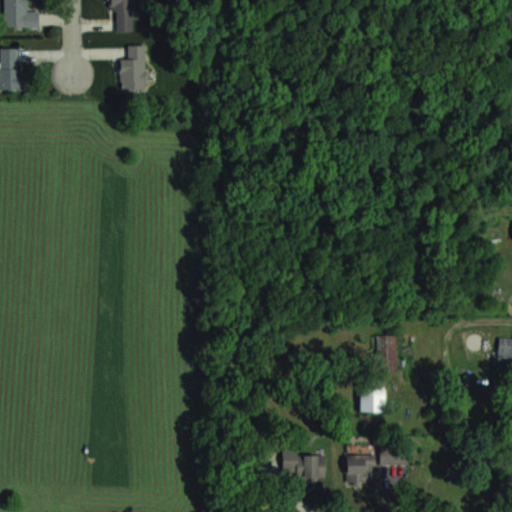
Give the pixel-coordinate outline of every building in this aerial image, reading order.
[(38,26),(38,9),(27,9),(26,0),(3,0),(3,26),(38,26)] [(133,30),(132,0),(111,0),(111,30),(133,30)] [(145,88),(145,43),(128,43),(128,56),(120,56),(120,88),(145,88)] [(0,88),(20,89),(20,46),(0,46),(0,88)] [(384,378),(359,378),(359,410),(384,411),(384,378)] [(324,477),(324,455),(297,455),(297,449),(282,449),(282,477),(324,477)] [(380,451),(380,475),(406,475),(406,451),(380,451)] [(345,483),(373,483),(373,455),(345,455),(345,483)]
